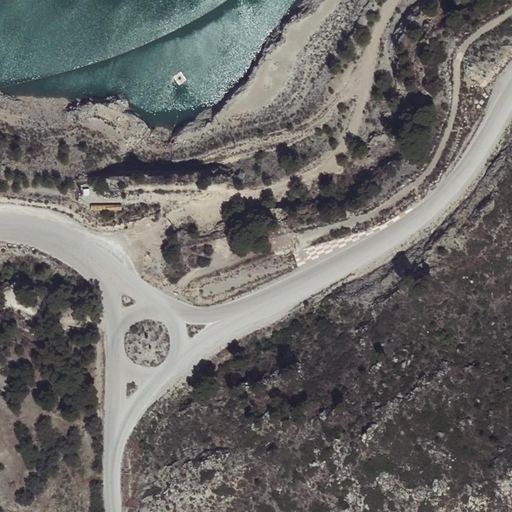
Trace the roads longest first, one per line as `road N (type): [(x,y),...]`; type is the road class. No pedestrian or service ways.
road 1 (track): [(154,309),(204,269),(384,208),(421,181),(450,125),(458,54),(511,12)]
road 2 (track): [(101,264),(149,228),(202,207),(294,188),(335,157),(359,123),(384,17),(399,0)]
road 3 (unclassified): [(237,315),(423,214),(470,165),(511,89)]
